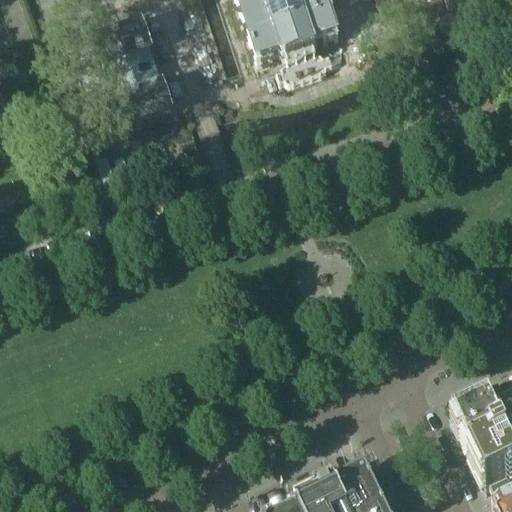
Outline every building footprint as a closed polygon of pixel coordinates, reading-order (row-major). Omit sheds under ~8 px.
[(239,0),(234,2),(256,71),(280,63),(281,66),(314,55),(313,52),(337,44),(330,23),(331,22),(323,0),(239,0)] [(140,31),(89,49),(98,74),(101,73),(114,109),(110,110),(119,135),(170,117),(140,31)] [(168,94),(174,112),(184,109),(177,91),(168,94)] [(511,406),(509,408),(508,405),(495,412),(497,414),(488,418),(511,466),(511,406)] [(511,499),(511,466),(488,418),(476,424),(473,420),(451,430),(454,435),(485,500),(488,498),(493,509),(511,499)] [(380,511),(383,509),(378,499),(375,501),(364,479),(334,493),(343,511),(380,511)] [(343,511),(334,493),(329,496),(327,492),(314,499),(315,500),(293,511),(343,511)] [(511,511),(511,499),(493,509),(490,510),(491,511),(511,511)]
